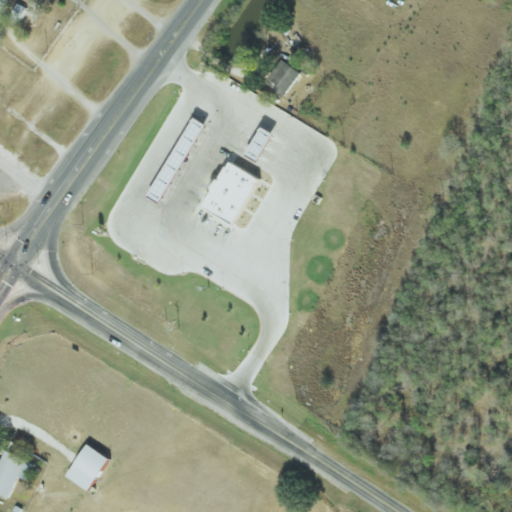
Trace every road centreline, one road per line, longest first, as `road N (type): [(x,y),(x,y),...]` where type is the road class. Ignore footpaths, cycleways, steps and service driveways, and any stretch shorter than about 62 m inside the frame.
road 1 (secondary): [(13,265),(394,511)]
road 2 (trunk): [(200,0),(0,286)]
